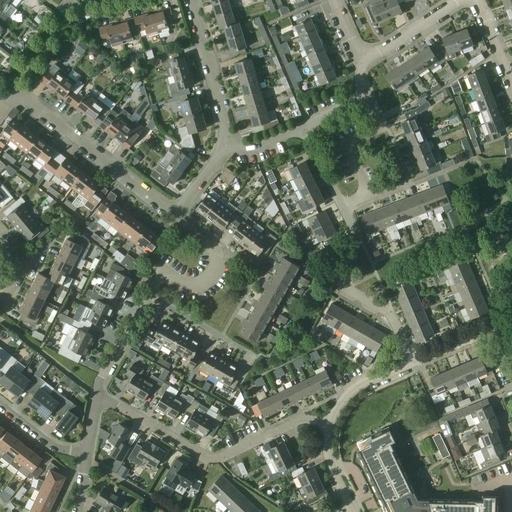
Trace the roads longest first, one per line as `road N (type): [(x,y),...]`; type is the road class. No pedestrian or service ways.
road 1 (residential): [(95,395),(165,272),(205,292),(221,274),(217,248),(176,214)]
road 2 (residential): [(328,427),(299,420),(212,458),(95,395)]
road 3 (residential): [(0,110),(15,94),(176,214)]
road 4 (residential): [(345,208),(354,230),(348,292),(385,313),(411,364)]
road 5 (residential): [(230,143),(184,0)]
road 6 (residential): [(345,208),(359,199),(354,146),(379,117),(358,92)]
road 7 (residential): [(511,365),(503,344),(483,334),(411,364)]
